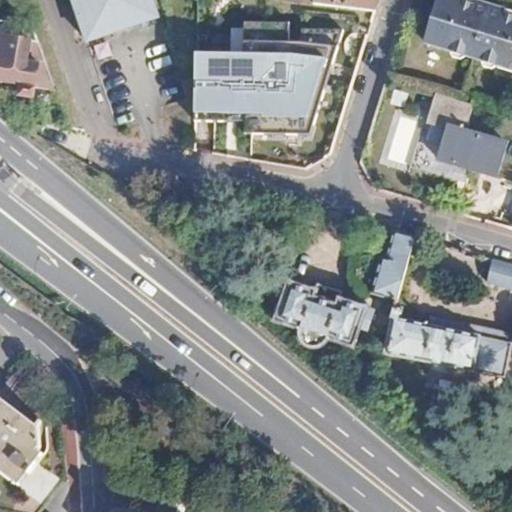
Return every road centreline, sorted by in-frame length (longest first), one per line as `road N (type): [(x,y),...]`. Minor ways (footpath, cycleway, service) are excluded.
road 1 (primary): [(0,206),(382,511)]
road 2 (primary): [(0,234),(365,511)]
road 3 (primary): [(313,419),(269,363),(0,146)]
road 4 (primary): [(313,419),(0,182)]
road 5 (residential): [(333,197),(97,152)]
road 6 (residential): [(0,318),(68,392),(84,511)]
road 7 (residential): [(333,197),(393,0)]
road 8 (residential): [(511,251),(333,197)]
road 9 (unknown): [(97,152),(35,0)]
road 10 (primary): [(430,511),(313,419)]
